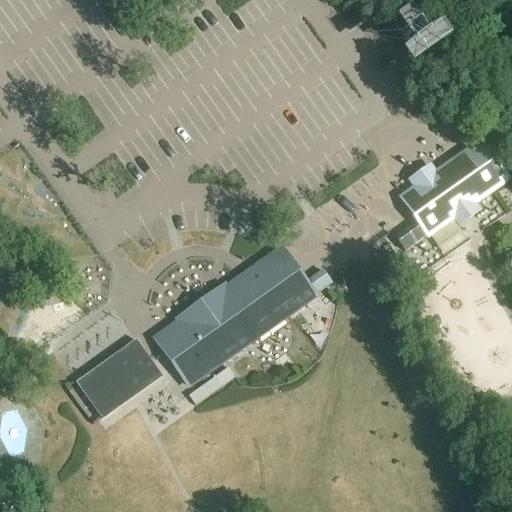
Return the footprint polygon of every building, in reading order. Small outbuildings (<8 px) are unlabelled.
[(374,66),(417,45),(409,27),(365,48),(374,66)] [(507,182),(481,145),(475,149),(437,176),(430,167),(407,183),(413,193),(401,201),(427,238),(451,221),(458,231),(481,214),(474,204),(507,182)] [(155,342),(188,388),(314,298),(303,283),(281,252),(155,342)] [(395,256),(381,266),(389,277),(403,267),(395,256)] [(320,272),(303,283),(314,298),(330,286),(320,272)] [(101,422),(161,379),(136,344),(135,342),(75,385),(101,422)] [(231,380),(224,371),(186,399),(193,408),(231,380)]
